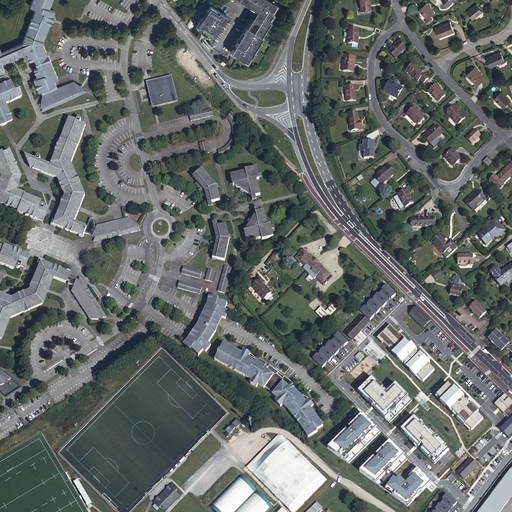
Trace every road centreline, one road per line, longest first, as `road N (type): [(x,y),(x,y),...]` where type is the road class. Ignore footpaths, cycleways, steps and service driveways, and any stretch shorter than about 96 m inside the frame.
road 1 (residential): [(401,20),(374,51),(370,87),(376,111),(434,183),(456,187),(503,136)]
road 2 (residential): [(471,505),(333,379),(392,315)]
road 3 (unclassified): [(0,408),(136,311),(158,270),(162,240)]
road 4 (unclassified): [(158,213),(123,65),(132,24),(153,0)]
